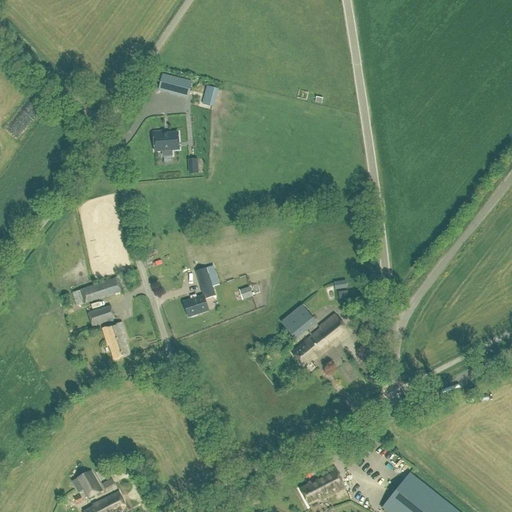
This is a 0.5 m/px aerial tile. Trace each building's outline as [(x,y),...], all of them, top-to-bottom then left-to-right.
[(158,90),(187,97),(191,82),(162,75),(158,90)] [(141,94),(139,103),(146,104),(148,96),(141,94)] [(163,132),(154,132),(155,151),(163,151),(163,156),(172,156),(172,150),(179,149),(178,133),(163,134),(163,132)] [(191,176),(202,176),(202,168),(191,168),(191,176)] [(265,253),(274,253),(274,237),(265,237),(265,253)] [(119,277),(80,290),(84,304),(123,291),(119,277)] [(216,297),(210,279),(199,283),(204,296),(184,303),(188,317),(209,311),(205,300),(216,297)] [(335,282),(336,289),(348,287),(347,281),(335,282)] [(103,307),(114,305),(112,298),(101,301),(103,307)] [(303,304),(281,322),(296,341),(318,323),(311,314),(303,304)] [(110,345),(115,360),(115,361),(130,356),(125,340),(127,340),(122,323),(115,325),(113,320),(115,319),(111,306),(88,314),(92,327),(107,322),(109,327),(103,329),(109,346),(110,345)] [(292,353),(304,368),(335,345),(332,342),(338,338),(341,342),(351,334),(336,314),(320,327),(321,329),(304,343),(305,343),(292,353)] [(320,502),(346,489),(335,467),(317,477),(319,480),(300,489),(307,504),(319,499),(320,502)] [(92,469),(72,481),(78,493),(84,489),(89,499),(104,490),(92,469)] [(457,511),(410,473),(382,508),(387,511),(457,511)] [(121,511),(127,509),(119,492),(93,505),(94,507),(84,511),(121,511)]
